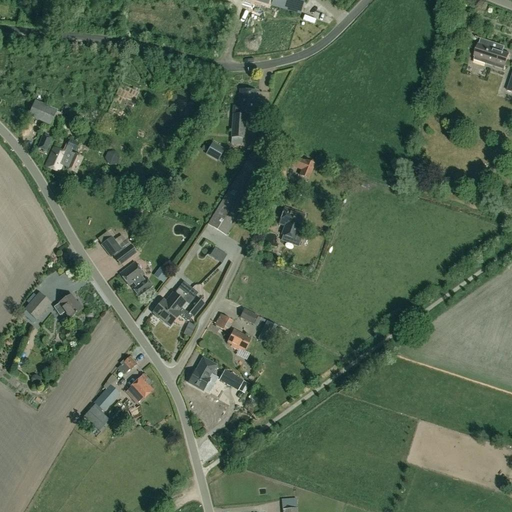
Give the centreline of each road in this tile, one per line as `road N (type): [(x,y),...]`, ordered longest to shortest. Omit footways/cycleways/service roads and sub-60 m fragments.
road 1 (unclassified): [(209,511),(168,383),(59,228),(34,168),(0,129)]
road 2 (unclassified): [(226,67),(0,30)]
road 3 (unknown): [(168,383),(253,232)]
road 4 (unclassified): [(366,0),(304,57),(226,67)]
